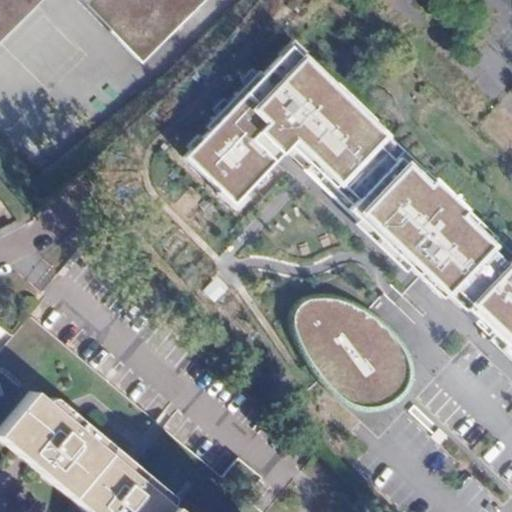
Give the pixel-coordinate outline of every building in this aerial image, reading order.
[(0,0),(0,55),(61,0),(75,0),(143,65),(211,0),(0,0)] [(511,254),(293,45),(185,157),(236,205),(294,145),(468,311),(474,306),(511,342),(511,254)] [(295,302),(286,317),(279,335),(290,358),(308,379),(334,402),(359,414),(388,409),(406,396),(406,360),(384,327),(353,303),(325,296),(295,302)] [(0,345),(9,332),(0,325),(0,345)] [(501,424),(486,411),(510,385),(472,349),(430,394),(483,443),(501,424)] [(163,511),(27,397),(0,427),(0,448),(74,511),(163,511)] [(451,480),(461,468),(438,449),(428,461),(451,480)]
